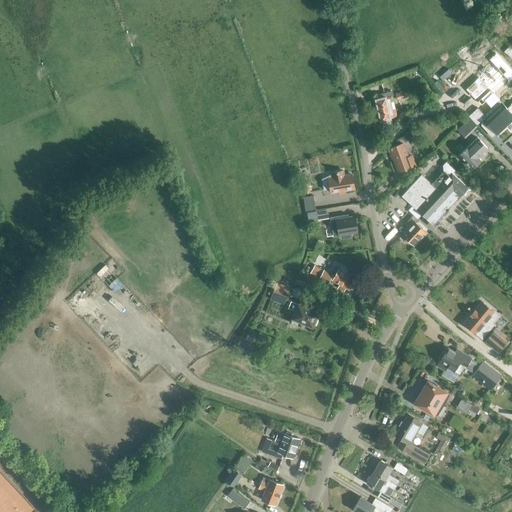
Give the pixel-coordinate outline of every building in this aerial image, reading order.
[(495,63),(468,88),(482,103),(486,99),(492,106),(500,99),(494,93),(509,79),(511,76),(511,69),(496,52),(489,57),(495,63)] [(377,98),(375,99),(380,121),(382,121),(384,128),(392,126),(391,119),(391,118),(397,117),(392,95),(391,91),(384,92),(376,94),(377,98)] [(482,104),(473,112),(482,122),(481,125),(491,136),(495,133),(497,135),(511,120),(511,102),(507,108),(499,99),(492,107),(486,100),(482,104)] [(458,129),(465,137),(477,126),(469,118),(458,129)] [(460,154),(473,168),(481,159),(479,157),(488,148),(477,137),(460,154)] [(403,143),(390,147),(398,172),(412,167),(416,165),(412,155),(408,156),(403,143)] [(460,196),(468,187),(452,173),(456,169),(447,161),(443,165),(443,171),(432,184),(421,174),(402,195),(413,205),(409,209),(418,218),(422,214),(434,224),(460,195),(460,196)] [(353,174),(344,175),(344,170),(332,172),(333,177),(323,179),(325,189),(331,188),(331,192),(339,191),(340,192),(346,191),(346,189),(355,188),(353,174)] [(304,196),(306,210),(316,209),(314,195),(304,196)] [(316,211),(308,213),(309,222),(317,220),(316,211)] [(356,215),(343,217),(343,215),(332,217),(334,235),(342,234),(342,238),(359,235),(356,215)] [(403,234),(413,244),(426,230),(411,216),(404,223),(409,228),(403,234)] [(340,266),(339,269),(332,266),(326,276),(332,279),(332,280),(349,289),(350,287),(352,288),(354,284),(353,282),(355,278),(346,273),(348,270),(340,266)] [(270,299),(284,304),(290,287),(277,282),(270,299)] [(312,325),(314,326),(317,319),(315,318),(318,312),(290,301),(288,308),(295,311),(290,323),(299,326),(301,322),(312,326),(312,325)] [(482,301),(463,323),(476,333),(477,331),(480,334),(479,336),(482,338),(493,325),(487,320),(494,311),(482,301)] [(485,340),(499,352),(507,342),(493,330),(485,340)] [(470,370),(475,362),(471,360),(473,357),(457,348),(455,352),(448,348),(446,346),(443,352),(445,353),(440,361),(440,362),(438,365),(445,370),(448,366),(455,371),(455,370),(460,374),(465,367),(470,370)] [(475,362),(470,370),(475,373),(473,375),(491,388),(502,375),(483,361),(480,365),(475,362)] [(435,414),(438,415),(449,396),(447,394),(449,392),(427,379),(413,403),(434,416),(435,414)] [(478,414),(481,410),(462,398),(456,408),(466,414),(470,409),(478,414)] [(423,423),(409,414),(395,435),(402,439),(398,446),(425,463),(430,456),(410,443),(423,423)] [(437,448),(443,451),(450,438),(439,432),(436,437),(441,440),(437,448)] [(284,433),(284,435),(278,433),(277,436),(274,435),(273,437),(276,438),(275,441),(272,440),(269,448),(277,452),(292,458),(299,439),(284,433)] [(373,471),(385,478),(390,481),(397,485),(399,480),(388,474),(392,467),(380,460),(373,471)] [(267,467),(276,473),(279,468),(270,462),(267,467)] [(394,468),(404,474),(408,469),(397,462),(394,468)] [(225,481),(233,487),(242,475),(234,469),(225,481)] [(379,489),(385,478),(373,471),(367,482),(379,489)] [(261,500),(275,505),(283,485),(263,477),(259,489),(264,491),(261,500)] [(394,489),(397,485),(390,481),(387,485),(394,489)] [(377,496),(388,503),(392,497),(381,491),(377,496)] [(375,498),(372,504),(360,497),(353,509),(357,511),(370,511),(372,510),(375,511),(389,511),(392,508),(375,498)]
